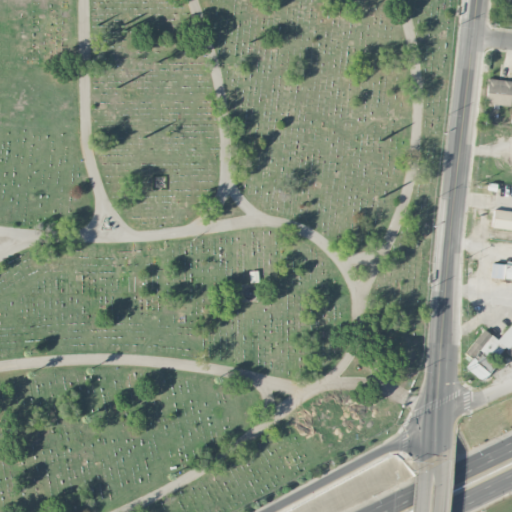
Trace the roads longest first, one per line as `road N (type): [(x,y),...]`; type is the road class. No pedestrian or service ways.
road 1 (secondary): [(477,0),(438,417)]
road 2 (motorway): [(438,417),(265,511)]
road 3 (motorway): [(511,447),(377,511)]
